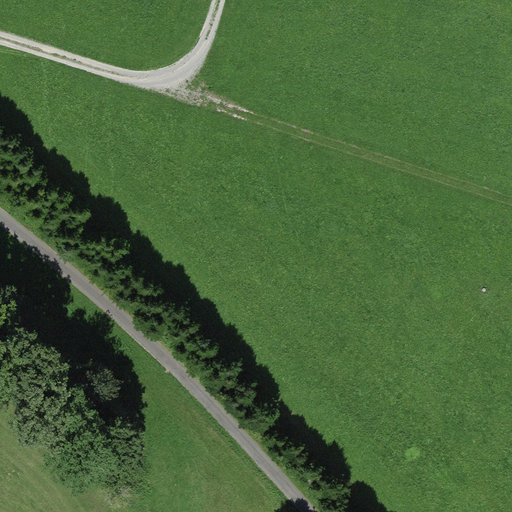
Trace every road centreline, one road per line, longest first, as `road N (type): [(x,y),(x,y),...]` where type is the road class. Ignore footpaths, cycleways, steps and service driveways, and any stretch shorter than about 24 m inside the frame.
road 1 (track): [(0,22),(221,83),(511,180)]
road 2 (track): [(0,223),(211,408),(305,511)]
